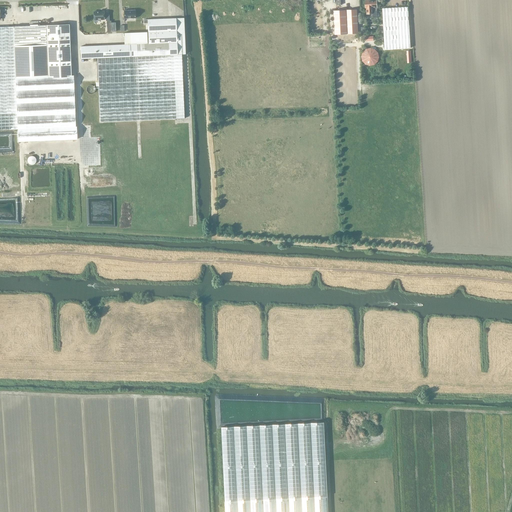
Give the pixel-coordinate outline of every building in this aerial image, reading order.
[(377,8),(377,0),(365,1),(365,8),(366,8),(366,14),(372,14),(373,18),(377,18),(377,9),(377,8)] [(408,7),(382,8),(384,50),(410,48),(408,7)] [(9,9),(0,9),(0,17),(9,17),(9,9)] [(124,19),(135,18),(135,10),(124,10),(124,19)] [(335,35),(358,34),(357,10),(334,11),(335,35)] [(104,11),(93,12),(94,20),(104,19),(106,19),(106,21),(107,21),(109,21),(109,14),(105,14),(104,15),(104,11)] [(124,45),(80,46),(81,58),(97,58),(100,122),(184,118),(181,54),(185,54),(184,18),(143,20),(144,23),(147,23),(148,32),(148,43),(147,43),(147,32),(124,33),(124,45)] [(111,28),(107,28),(107,32),(111,32),(116,31),(115,22),(111,23),(111,28)] [(69,24),(14,27),(16,76),(74,74),(73,59),(70,60),(69,24)] [(0,129),(18,129),(18,126),(16,76),(14,27),(0,27),(0,129)] [(74,74),(16,76),(18,126),(18,129),(18,142),(19,141),(21,141),(76,139),(76,124),(74,74)] [(96,93),(96,91),(96,89),(96,88),(95,88),(95,87),(93,85),(92,85),(91,85),(89,85),(88,85),(86,87),(86,88),(85,89),(85,91),(85,92),(85,93),(86,95),(87,95),(89,96),(90,96),(91,96),(93,96),(95,95),(96,93)] [(33,165),(37,160),(31,155),(27,160),(33,165)] [(223,469),(225,501),(261,500),(327,496),(326,461),(324,422),(221,427),(223,469)] [(225,501),(225,511),(328,511),(327,496),(261,500),(225,501)]
